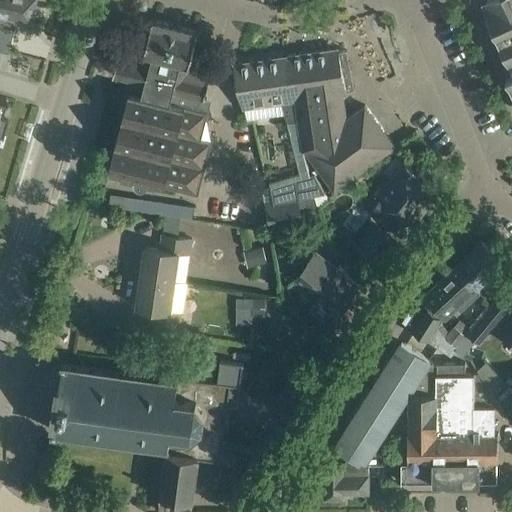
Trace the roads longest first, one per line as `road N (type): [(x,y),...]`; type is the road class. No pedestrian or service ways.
road 1 (residential): [(251,511),(485,187)]
road 2 (tertiary): [(0,326),(95,0)]
road 3 (residential): [(485,187),(412,0)]
road 4 (residential): [(375,0),(278,20),(188,0)]
